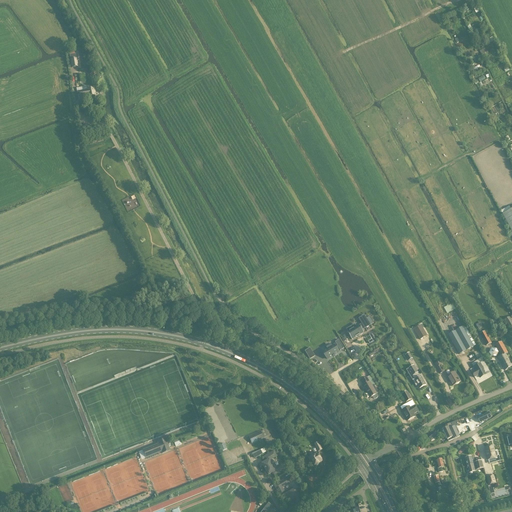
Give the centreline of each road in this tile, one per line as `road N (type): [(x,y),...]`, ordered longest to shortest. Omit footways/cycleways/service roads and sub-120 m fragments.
road 1 (primary): [(321,411),(261,367),(162,333),(105,329),(0,348)]
road 2 (unclassified): [(394,447),(511,387)]
road 3 (track): [(458,0),(343,52)]
